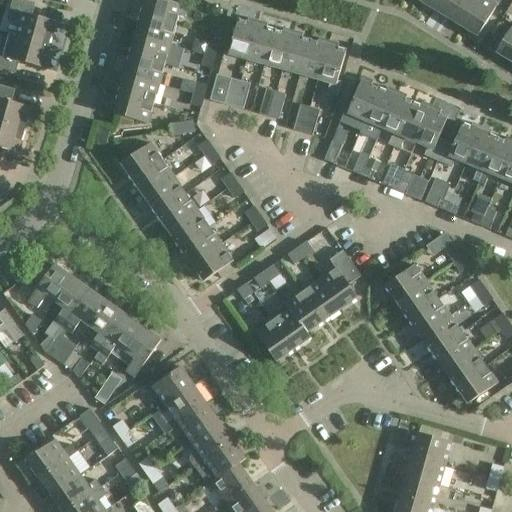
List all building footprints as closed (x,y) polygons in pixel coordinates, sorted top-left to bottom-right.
[(20,24),(16,36),(50,45),(56,23),(32,16),(35,4),(20,0),(12,0),(7,21),(20,24)] [(162,0),(145,0),(142,15),(176,25),(182,5),(162,0)] [(420,0),(420,1),(434,10),(440,0),(420,0)] [(440,0),(434,10),(448,19),(459,0),(440,0)] [(459,0),(448,19),(462,28),(479,0),(459,0)] [(479,0),(462,28),(478,37),(497,6),(487,0),(479,0)] [(142,15),(136,35),(171,45),(176,25),(142,15)] [(228,55),(247,60),(258,21),(248,18),(247,23),(238,20),(228,55)] [(247,60),(264,65),(274,30),(267,28),(268,24),(258,21),(247,60)] [(221,38),(224,26),(214,23),(211,35),(221,38)] [(496,53),(511,62),(511,26),(507,36),(496,53)] [(264,65),(282,70),(293,31),(284,29),(282,33),(274,30),(264,65)] [(282,70),(300,75),(310,41),(302,38),(303,34),(293,31),(282,70)] [(9,34),(3,57),(0,56),(0,69),(16,74),(19,62),(43,69),(50,45),(16,36),(9,34)] [(130,55),(165,64),(171,45),(136,35),(130,55)] [(300,75),(318,80),(329,41),(319,39),(318,43),(310,41),(300,75)] [(330,84),(327,94),(338,97),(342,83),(338,81),(346,51),(338,49),(339,44),(329,41),(318,80),(330,84)] [(208,43),(207,48),(205,54),(215,57),(218,46),(208,43)] [(215,57),(205,54),(202,66),(212,68),(215,57)] [(130,55),(125,74),(160,84),(165,64),(130,55)] [(125,74),(119,94),(154,104),(160,84),(125,74)] [(217,74),(210,100),(224,104),(231,78),(217,74)] [(348,114),(344,112),(341,121),(361,130),(379,89),(371,86),(373,81),(363,77),(348,114)] [(233,107),(241,81),(231,78),(224,104),(233,107)] [(250,84),(241,81),(233,107),(243,109),(250,84)] [(194,94),(204,97),(207,86),(197,83),(197,85),(186,82),(183,91),(194,94)] [(0,123),(26,131),(32,108),(12,103),(15,90),(0,85),(0,123)] [(371,125),(382,129),(398,92),(388,88),(387,92),(379,89),(361,130),(367,132),(371,125)] [(269,117),(276,92),(267,89),(259,114),(269,117)] [(286,94),(276,92),(269,117),(279,120),(286,94)] [(407,96),(398,92),(382,129),(394,134),(389,146),(394,148),(413,103),(405,100),(407,96)] [(148,125),(154,104),(119,94),(114,115),(148,125)] [(191,105),(201,108),(204,97),(194,94),(191,105)] [(400,151),(402,148),(405,139),(416,144),(432,106),(422,102),(421,106),(413,103),(394,148),(400,151)] [(300,105),(293,130),(303,133),(310,108),(300,105)] [(416,144),(428,149),(425,156),(438,162),(447,142),(439,138),(448,118),(440,114),(441,110),(432,106),(416,144)] [(310,108),(303,133),(312,136),(320,110),(310,108)] [(181,123),(183,133),(194,132),(193,121),(181,123)] [(26,131),(0,123),(0,150),(1,148),(19,154),(26,131)] [(183,133),(181,123),(170,125),(172,135),(183,133)] [(454,145),(447,142),(438,162),(452,167),(455,160),(466,165),(482,127),(473,123),(471,127),(463,124),(454,145)] [(97,126),(92,143),(106,147),(111,130),(97,126)] [(473,181),(478,183),(497,138),(490,135),(492,131),(482,127),(466,165),(478,170),(473,181)] [(490,175),(500,179),(511,150),(511,139),(507,138),(505,142),(497,138),(478,183),(485,186),(490,175)] [(214,150),(207,140),(198,146),(205,156),(214,150)] [(325,161),(332,164),(334,165),(342,146),(333,142),(325,161)] [(121,164),(133,181),(162,161),(151,144),(121,164)] [(214,150),(205,156),(212,165),(220,159),(214,150)] [(511,150),(500,179),(511,183),(511,150)] [(361,153),(356,165),(356,166),(365,169),(370,157),(361,153)] [(370,158),(366,168),(377,173),(381,163),(370,158)] [(133,181),(145,198),(174,177),(162,161),(133,181)] [(354,173),(362,176),(365,169),(356,166),(354,173)] [(388,187),(396,191),(404,172),(395,167),(390,178),(391,179),(388,187)] [(372,180),(375,172),(365,169),(362,176),(372,180)] [(414,176),(404,172),(396,191),(406,195),(414,176)] [(237,183),(230,174),(222,180),(228,189),(237,183)] [(186,194),(174,177),(145,198),(156,215),(186,194)] [(450,185),(436,179),(426,203),(446,211),(452,199),(455,191),(449,188),(450,185)] [(237,183),(228,189),(235,198),(244,192),(237,183)] [(156,215),(168,231),(198,211),(186,194),(156,215)] [(461,202),(452,199),(446,211),(455,215),(459,207),(461,202)] [(261,216),(254,207),(245,213),(252,222),(261,216)] [(475,214),(472,222),(481,226),(487,212),(486,211),(480,209),(476,211),(475,214)] [(487,209),(486,211),(487,212),(481,226),(490,230),(496,216),(497,213),(487,209)] [(180,248),(209,227),(198,211),(168,231),(180,248)] [(261,216),(252,222),(258,232),(267,226),(261,216)] [(180,248),(192,265),(221,244),(209,227),(180,248)] [(297,249),(303,257),(313,251),(307,242),(297,249)] [(221,244),(192,265),(204,282),(234,262),(221,244)] [(336,269),(320,280),(341,311),(358,299),(349,285),(361,277),(350,260),(343,251),(338,244),(326,253),(331,259),(330,260),(336,269)] [(463,257),(456,248),(447,254),(454,263),(463,257)] [(294,264),(303,257),(297,249),(288,255),(294,264)] [(463,257),(454,263),(461,272),(469,266),(463,257)] [(46,297),(55,303),(72,278),(54,265),(28,302),(37,309),(46,297)] [(385,286),(397,303),(427,283),(415,265),(402,275),(385,286)] [(264,272),(270,281),(279,274),(273,266),(264,272)] [(260,287),(270,281),(264,272),(255,279),(260,287)] [(72,278),(55,303),(64,309),(55,322),(64,327),(90,290),(72,278)] [(320,280),(303,292),(324,322),(341,311),(320,280)] [(471,287),(477,296),(486,290),(479,281),(471,287)] [(439,299),(427,283),(397,303),(409,320),(439,299)] [(247,284),(238,290),(244,299),(253,292),(247,284)] [(81,321),(90,328),(108,303),(90,290),(64,327),(73,334),(81,321)] [(486,290),(477,296),(484,306),(493,300),(486,290)] [(307,334),(324,322),(303,292),(286,304),(289,309),(307,334)] [(250,296),(244,301),(248,306),(254,301),(250,296)] [(409,320),(421,337),(451,316),(439,299),(409,320)] [(0,333),(6,330),(14,342),(23,335),(9,315),(0,302),(0,333)] [(108,303),(90,328),(99,334),(91,347),(99,352),(125,315),(108,303)] [(289,309),(273,321),(294,351),(311,339),(307,334),(289,309)] [(489,324),(497,334),(510,325),(503,314),(489,324)] [(26,326),(26,327),(32,335),(42,322),(33,315),(26,326)] [(111,354),(120,360),(143,328),(125,315),(99,352),(95,357),(104,364),(111,354)] [(421,337),(432,354),(462,333),(451,316),(421,337)] [(273,321),(272,322),(256,333),(276,363),(294,351),(273,321)] [(511,327),(510,325),(497,334),(479,347),(482,351),(496,342),(497,343),(505,337),(507,339),(511,335),(511,327)] [(120,360),(129,367),(126,371),(135,378),(161,341),(143,328),(120,360)] [(462,333),(432,354),(444,370),(474,349),(462,333)] [(50,356),(63,365),(73,352),(60,343),(50,356)] [(444,370),(456,387),(486,366),(490,363),(487,358),(482,361),(474,349),(444,370)] [(31,360),(38,371),(45,366),(38,355),(31,360)] [(73,372),(79,379),(89,364),(82,359),(73,372)] [(486,366),(456,387),(468,405),(485,393),(498,384),(486,366)] [(511,366),(500,375),(507,385),(511,381),(511,366)] [(153,387),(166,406),(194,386),(181,368),(153,387)] [(5,384),(9,391),(23,382),(18,374),(5,384)] [(166,406),(179,424),(207,404),(194,386),(166,406)] [(103,388),(97,397),(106,403),(112,394),(103,388)] [(191,442),(220,423),(207,404),(179,424),(191,442)] [(80,416),(90,431),(95,438),(106,431),(90,409),(80,416)] [(122,421),(113,427),(120,438),(130,431),(122,421)] [(190,462),(194,468),(232,441),(220,423),(191,442),(198,451),(192,455),(191,456),(190,459),(190,462)] [(106,431),(95,438),(101,446),(97,448),(102,455),(116,445),(106,431)] [(137,441),(130,431),(120,438),(128,448),(137,441)] [(412,455),(446,465),(452,443),(418,434),(412,455)] [(68,458),(68,459),(75,453),(71,447),(63,452),(55,440),(26,461),(39,479),(68,458)] [(211,471),(217,479),(239,464),(239,465),(246,460),(232,441),(194,468),(201,478),(211,471)] [(412,455),(406,477),(439,486),(446,465),(412,455)] [(80,476),(68,459),(68,458),(39,479),(51,496),(80,476)] [(139,464),(146,474),(156,468),(149,458),(139,464)] [(114,478),(120,474),(131,466),(126,459),(109,471),(114,478)] [(252,482),(239,465),(239,464),(217,479),(211,484),(223,502),(252,482)] [(493,465),(489,477),(501,481),(504,468),(493,465)] [(136,474),(131,466),(120,474),(125,481),(136,474)] [(156,468),(146,474),(159,493),(169,486),(156,468)] [(88,486),(80,476),(51,496),(62,511),(66,511),(101,487),(96,480),(88,486)] [(400,498),(433,508),(439,486),(406,477),(400,498)] [(486,490),(498,493),(501,481),(489,477),(486,490)] [(223,502),(230,511),(247,511),(264,500),(252,482),(223,502)] [(107,496),(101,487),(66,511),(103,511),(105,511),(99,502),(107,496)] [(396,511),(432,511),(433,508),(400,498),(396,511)] [(141,511),(149,506),(144,499),(133,507),(137,511),(141,511)] [(168,499),(158,506),(162,511),(171,511),(175,510),(168,499)] [(272,511),(264,500),(247,511),(272,511)]
